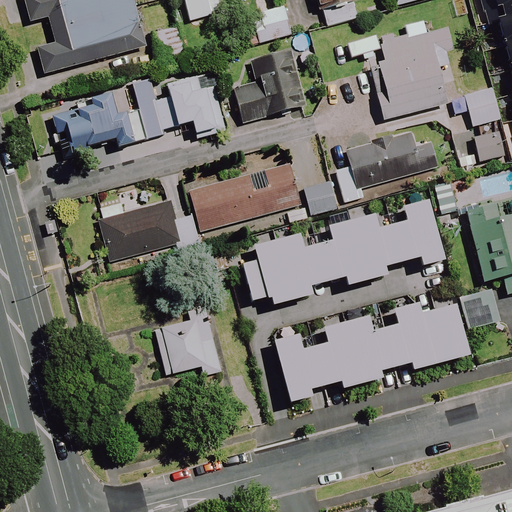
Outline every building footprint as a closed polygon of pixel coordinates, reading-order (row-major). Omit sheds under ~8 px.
[(34,9),(41,36),(24,41),(31,69),(134,41),(122,0),(12,0),(16,14),(34,9)] [(211,0),(180,0),(188,24),(216,16),(211,0)] [(312,0),(316,13),(353,3),(352,0),(312,0)] [(428,0),(390,0),(393,10),(428,0)] [(259,23),(250,25),(257,46),(285,36),(276,10),(257,16),(259,23)] [(424,38),(421,23),(402,28),(404,38),(379,45),(383,64),(373,67),(376,80),(370,82),(380,123),(444,107),(431,57),(451,52),(446,32),(424,38)] [(185,63),(174,29),(151,36),(162,70),(185,63)] [(511,43),(496,48),(511,106),(511,43)] [(306,111),(291,51),(250,62),(256,86),(231,92),(240,127),(306,111)] [(167,99),(176,129),(189,125),(194,139),(221,131),(203,75),(164,88),(167,99)] [(139,119),(146,142),(161,137),(160,134),(176,129),(167,99),(153,103),(147,82),(129,88),(139,119)] [(497,122),(490,93),(463,99),(470,129),(497,122)] [(115,126),(118,125),(109,96),(73,107),(74,112),(49,119),(60,157),(92,147),(90,141),(118,133),(115,126)] [(146,142),(139,119),(118,125),(115,126),(118,133),(123,149),(146,142)] [(412,150),(407,135),(344,153),(349,170),(333,175),(342,206),(361,200),(359,193),(436,170),(429,145),(412,150)] [(501,159),(496,135),(472,140),(477,165),(501,159)] [(294,194),(287,166),(187,194),(199,236),(283,213),(287,225),(335,212),(327,185),(294,194)] [(454,213),(448,186),(432,190),(438,217),(454,213)] [(169,222),(165,206),(128,216),(124,202),(94,210),(109,264),(164,250),(167,260),(199,251),(190,216),(169,222)] [(373,233),(370,221),(331,232),(334,243),(299,252),(296,241),(255,252),(258,263),(246,266),(255,299),(269,295),(272,306),(305,297),(302,286),(342,276),(345,287),(382,277),(379,266),(417,256),(420,267),(441,262),(427,206),(405,212),(408,224),(373,233)] [(511,217),(503,220),(500,207),(464,215),(480,286),(500,282),(504,298),(511,296),(511,217)] [(195,300),(179,304),(181,310),(146,319),(159,365),(193,356),(195,365),(211,361),(195,300)] [(340,392),(380,381),(376,367),(407,359),(410,374),(449,364),(447,356),(451,355),(441,315),(420,321),(416,306),(394,312),(398,326),(354,338),(350,323),(324,330),(328,345),(298,352),(294,337),(273,343),(289,405),(308,400),(305,388),(337,380),(340,392)] [(511,511),(511,503),(506,482),(399,511),(511,511)]
